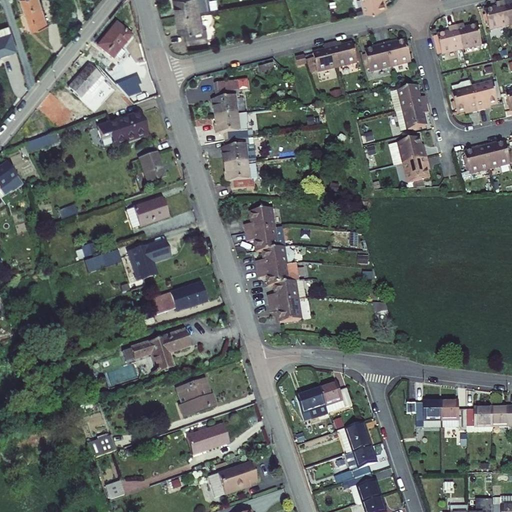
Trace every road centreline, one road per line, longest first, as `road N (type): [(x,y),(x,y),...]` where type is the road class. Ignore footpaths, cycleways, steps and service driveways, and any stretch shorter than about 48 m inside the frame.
road 1 (residential): [(162,72),(258,360)]
road 2 (residential): [(162,72),(414,10)]
road 3 (residential): [(414,10),(447,143),(511,127)]
road 4 (residential): [(0,139),(113,0)]
road 5 (residential): [(258,360),(306,511)]
road 6 (residential): [(375,364),(416,511)]
road 7 (residential): [(375,364),(511,382)]
